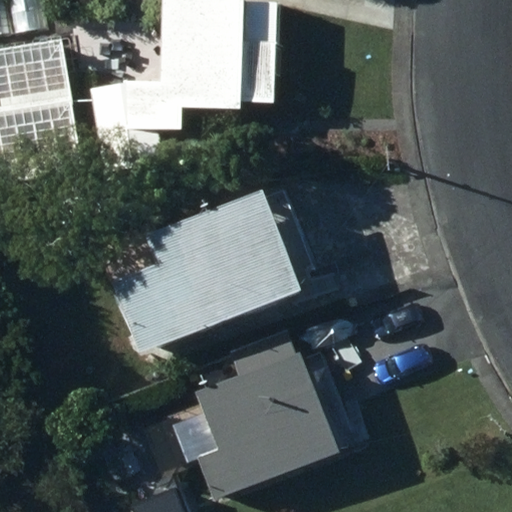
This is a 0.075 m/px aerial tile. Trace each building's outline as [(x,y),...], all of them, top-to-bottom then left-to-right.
[(283,10),(283,1),(259,0),(181,0),(178,114),(279,117),(280,110),(295,111),(298,11),(283,10)] [(67,40),(0,48),(0,187),(85,176),(67,40)] [(162,86),(104,95),(117,176),(175,167),(162,86)] [(186,279),(147,293),(170,362),(335,304),(301,206),(176,249),(186,279)] [(241,351),(255,390),(223,401),(233,428),(209,436),(235,509),(365,463),(362,457),(376,452),(370,436),(356,441),(329,364),(312,370),(299,331),(241,351)]
